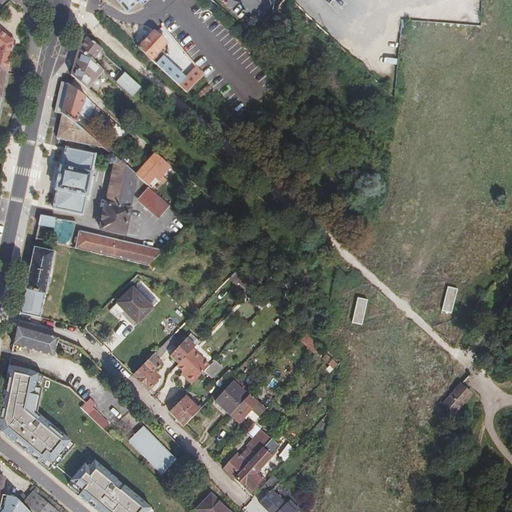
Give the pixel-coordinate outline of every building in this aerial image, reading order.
[(117,0),(126,10),(138,0),(117,0)] [(267,20),(256,32),(261,37),(272,24),(267,20)] [(12,41),(0,31),(0,68),(6,73),(12,41)] [(138,48),(151,60),(160,50),(167,44),(154,31),(138,48)] [(87,38),(78,50),(93,61),(102,50),(87,38)] [(103,72),(93,61),(78,50),(71,74),(88,90),(103,72)] [(160,50),(151,60),(187,93),(204,75),(197,67),(193,71),(184,78),(180,74),(170,65),(163,58),(165,55),(160,50)] [(112,80),(115,83),(125,74),(121,70),(112,80)] [(140,88),(125,74),(115,83),(116,84),(116,85),(122,91),(123,90),(131,97),(140,88)] [(62,113),(68,84),(60,82),(54,111),(62,113)] [(68,84),(62,113),(103,148),(112,156),(116,150),(117,149),(88,123),(96,105),(68,84)] [(62,113),(56,138),(103,148),(62,113)] [(115,125),(109,131),(118,141),(125,135),(115,125)] [(95,154),(66,148),(62,167),(60,167),(55,190),(57,190),(53,210),(82,216),(95,154)] [(116,150),(112,156),(135,176),(140,170),(116,150)] [(154,154),(135,176),(136,176),(150,189),(169,168),(154,154)] [(124,234),(136,176),(135,176),(112,156),(107,156),(106,161),(109,164),(113,163),(99,229),(124,234)] [(141,198),(161,216),(168,207),(148,190),(141,198)] [(76,223),(40,216),(38,225),(55,228),(51,243),(70,248),(76,223)] [(153,250),(78,232),(74,249),(147,266),(164,250),(159,244),(153,250)] [(54,252),(33,247),(24,290),(45,295),(54,252)] [(255,285),(239,269),(228,280),(236,287),(239,284),(248,293),(255,285)] [(456,288),(447,286),(440,310),(449,312),(456,288)] [(132,289),(116,304),(136,325),(151,310),(132,289)] [(24,290),(18,315),(39,322),(45,295),(24,290)] [(270,299),(263,292),(260,295),(268,302),(270,299)] [(268,302),(260,295),(255,301),(262,308),(268,302)] [(368,299),(358,297),(352,322),(362,325),(368,299)] [(297,324),(289,317),(285,322),(292,329),(297,324)] [(52,355),(57,339),(16,327),(13,344),(52,355)] [(306,333),(301,338),(310,347),(315,342),(306,333)] [(179,339),(174,334),(167,342),(172,346),(179,339)] [(299,340),(316,355),(317,353),(310,347),(301,338),(299,340)] [(170,357),(178,366),(192,352),(195,348),(192,345),(188,341),(187,340),(177,350),(170,357)] [(172,346),(167,342),(161,348),(165,352),(172,346)] [(322,348),(315,342),(310,347),(317,353),(322,348)] [(166,353),(165,352),(161,348),(153,356),(158,361),(166,353)] [(178,366),(184,372),(188,376),(186,378),(192,384),(204,372),(208,368),(192,352),(178,366)] [(158,361),(153,356),(133,376),(148,391),(157,382),(160,380),(153,373),(162,365),(158,361)] [(19,368),(20,369),(21,363),(9,360),(8,366),(19,368)] [(208,368),(204,372),(211,380),(221,369),(214,362),(208,368)] [(37,411),(43,378),(25,372),(6,369),(0,401),(0,432),(0,434),(46,471),(73,440),(37,411)] [(222,379),(225,382),(231,376),(228,373),(222,379)] [(201,399),(206,404),(222,387),(218,382),(201,399)] [(230,416),(248,396),(234,383),(216,404),(230,417),(230,416)] [(470,396),(460,388),(445,405),(454,414),(470,396)] [(198,408),(186,396),(169,412),(169,413),(183,427),(200,410),(198,408)] [(259,417),(266,410),(249,396),(248,396),(230,416),(239,423),(243,418),(251,410),(259,417)] [(85,404),(81,408),(103,429),(108,424),(92,409),(96,405),(90,399),(85,404)] [(251,410),(243,418),(245,420),(248,418),(254,423),(259,417),(251,410)] [(142,426),(126,442),(160,476),(176,460),(142,426)] [(247,450),(241,458),(237,461),(234,458),(224,469),(235,479),(262,450),(270,440),(266,435),(250,451),(248,449),(247,450)] [(271,439),(270,440),(262,450),(235,479),(250,494),(264,479),(257,473),(271,457),(280,447),(271,439)] [(280,455),(287,461),(296,450),(290,444),(280,455)] [(236,454),(241,458),(247,450),(243,446),(236,454)] [(150,511),(152,510),(89,458),(67,486),(98,511),(150,511)] [(266,496),(259,503),(267,511),(291,511),(285,505),(272,491),(280,483),(273,476),(270,479),(261,490),(266,496)] [(14,497),(29,511),(56,511),(60,508),(48,498),(47,498),(36,488),(27,498),(23,494),(15,497),(14,497)] [(0,493),(0,511),(29,511),(14,497),(2,494),(0,493)] [(228,511),(212,496),(196,511),(228,511)]
